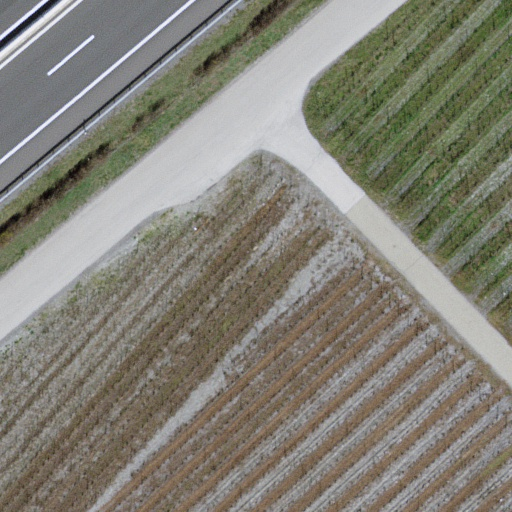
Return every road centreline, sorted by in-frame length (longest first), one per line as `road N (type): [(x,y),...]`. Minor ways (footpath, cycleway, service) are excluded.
road 1 (unclassified): [(359,0),(0,310)]
road 2 (motorway): [(0,115),(136,0)]
